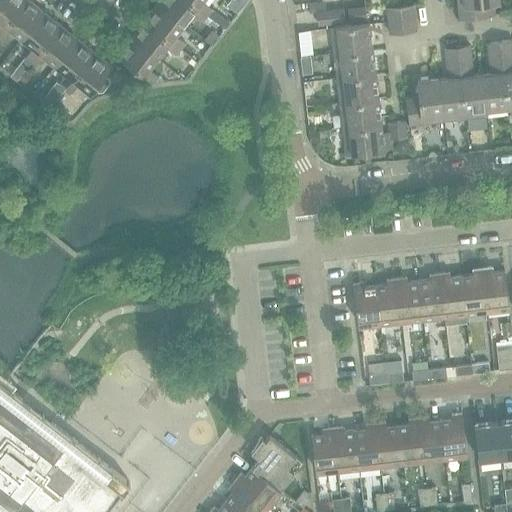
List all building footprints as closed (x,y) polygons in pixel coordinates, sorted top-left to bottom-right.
[(0,0),(0,30),(24,0),(0,0)] [(11,29),(22,38),(44,11),(30,0),(24,0),(0,30),(0,36),(3,39),(11,29)] [(203,21),(207,15),(188,0),(158,0),(157,2),(184,24),(192,13),(203,21)] [(188,0),(207,15),(212,10),(201,1),(202,0),(188,0)] [(498,1),(498,0),(456,0),(457,5),(466,4),(467,17),(494,14),(492,1),(498,1)] [(324,1),(308,3),(309,12),(316,11),(325,10),(324,1)] [(175,35),(184,24),(157,2),(143,19),(181,49),(185,43),(175,35)] [(413,5),(386,7),(388,20),(401,19),(414,17),(413,5)] [(317,24),(344,21),(342,8),(325,10),(316,11),(317,24)] [(44,11),(22,38),(33,47),(25,57),(31,61),(61,25),(44,11)] [(207,15),(203,21),(209,26),(214,20),(207,15)] [(414,17),(401,19),(402,31),(415,30),(414,17)] [(130,36),(157,58),(165,47),(176,55),(181,49),(143,19),(130,36)] [(401,19),(388,20),(389,33),(402,31),(401,19)] [(334,52),(372,47),(369,22),(331,27),(334,52)] [(45,56),(56,65),(78,38),(61,25),(31,61),(37,66),(45,56)] [(157,58),(130,36),(116,54),(153,84),(158,77),(148,69),(157,58)] [(59,83),(65,88),(95,52),(78,38),(56,65),(67,73),(59,83)] [(506,107),(511,105),(511,40),(511,39),(499,41),(506,107)] [(486,109),(506,107),(499,41),(487,42),(491,72),(482,73),(486,109)] [(464,111),(486,109),(482,73),(472,74),(469,44),(456,45),(464,111)] [(443,114),(464,111),(456,45),(444,47),(447,77),(439,78),(442,114),(443,115),(443,119),(444,119),(443,114)] [(337,77),(375,72),(372,47),(334,52),(337,77)] [(95,52),(65,88),(70,93),(78,83),(90,92),(94,87),(98,91),(102,90),(109,82),(108,78),(104,75),(112,65),(95,52)] [(25,57),(11,74),(17,79),(24,70),(31,61),(25,57)] [(24,70),(17,79),(23,84),(30,75),(24,70)] [(337,77),(340,102),(378,98),(375,72),(337,77)] [(409,123),(443,119),(443,115),(442,114),(439,78),(417,80),(419,96),(406,97),(409,123)] [(314,79),(303,81),(304,90),(315,89),(314,79)] [(52,104),(65,88),(59,83),(56,81),(44,97),(52,104)] [(342,127),(381,123),(378,98),(340,102),(342,127)] [(57,101),(52,107),(58,112),(64,106),(57,101)] [(381,123),(342,127),(345,153),(391,147),(390,139),(398,139),(405,138),(404,121),(397,121),(387,122),(388,132),(382,133),(381,123)] [(318,131),(309,132),(310,141),(310,142),(319,141),(318,131)] [(492,267),(482,268),(486,308),(508,306),(504,270),(492,272),(492,267)] [(472,274),(461,275),(465,311),(486,308),(482,268),(471,269),(472,274)] [(449,272),(439,273),(443,313),(445,323),(466,321),(465,311),(461,275),(449,276),(449,272)] [(429,279),(418,280),(422,316),(443,313),(439,273),(428,274),(429,279)] [(406,277),(396,278),(400,318),(422,316),(418,280),(406,281),(406,277)] [(386,284),(375,285),(379,321),(400,318),(396,278),(385,279),(386,284)] [(357,323),(379,321),(375,285),(363,286),(363,282),(352,283),(357,323)] [(510,320),(502,321),(503,334),(511,333),(510,320)] [(499,369),(511,367),(511,343),(496,346),(499,369)] [(488,361),(471,363),(472,372),(489,370),(488,361)] [(471,363),(455,365),(456,374),(472,372),(471,363)] [(445,366),(429,368),(430,377),(446,375),(445,366)] [(429,368),(412,370),(413,379),(430,377),(429,368)] [(0,510),(2,511),(105,511),(129,482),(11,390),(16,384),(0,371),(0,510)] [(402,371),(385,373),(386,382),(403,380),(402,371)] [(385,373),(369,375),(370,384),(386,382),(385,373)] [(452,418),(441,419),(445,455),(467,452),(462,412),(452,413),(452,418)] [(429,416),(419,417),(423,457),(445,455),(441,419),(429,420),(429,416)] [(409,423),(398,424),(402,460),(423,457),(419,417),(409,418),(409,423)] [(511,419),(496,422),(500,456),(511,454),(511,419)] [(386,421),(376,422),(381,462),(402,460),(398,424),(387,425),(386,421)] [(366,428),(355,429),(359,465),(381,462),(376,422),(366,423),(366,428)] [(478,459),(500,456),(496,422),(474,424),(478,459)] [(343,426),(333,427),(338,467),(359,465),(355,429),(344,430),(343,426)] [(316,470),(338,467),(333,427),(323,428),(323,433),(312,434),(316,470)] [(262,453),(260,455),(288,477),(302,461),(269,434),(257,449),(262,453)] [(260,455),(248,471),(276,493),(288,477),(260,455)] [(241,472),(231,484),(263,509),(276,493),(248,471),(245,475),(241,472)] [(232,491),(222,503),(233,511),(260,511),(263,509),(231,484),(228,488),(232,491)] [(463,502),(472,501),(470,484),(461,485),(463,502)] [(436,488),(427,489),(429,506),(437,505),(436,488)] [(427,489),(418,490),(420,506),(429,506),(427,489)] [(302,506),(308,499),(307,492),(304,490),(295,501),(302,506)] [(392,492),(384,493),(386,510),(394,509),(392,492)] [(384,493),(375,494),(377,511),(386,510),(384,493)] [(351,511),(349,497),(341,498),(342,511),(351,511)] [(342,511),(341,498),(332,499),(332,500),(333,511),(342,511)] [(333,511),(332,500),(320,502),(320,511),(333,511)] [(494,511),(501,511),(506,511),(505,502),(493,503),(494,511)] [(214,506),(208,511),(233,511),(222,503),(218,508),(214,506)]
